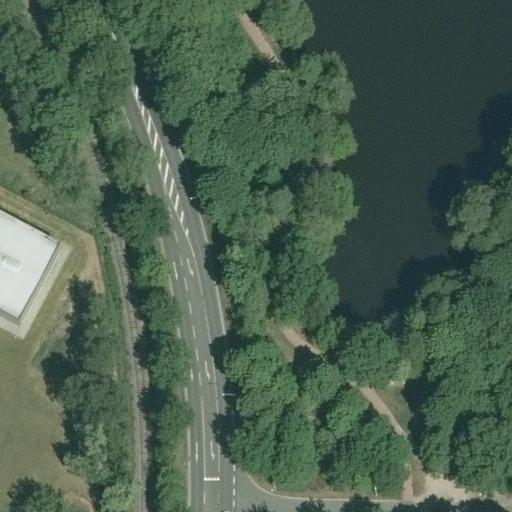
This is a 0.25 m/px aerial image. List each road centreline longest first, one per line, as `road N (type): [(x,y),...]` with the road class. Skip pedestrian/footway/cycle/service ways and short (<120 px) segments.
road 1 (secondary): [(90,0),(130,78),(179,243),(212,499)]
road 2 (unclassified): [(212,499),(396,501),(463,511)]
road 3 (track): [(511,450),(497,479),(396,501)]
